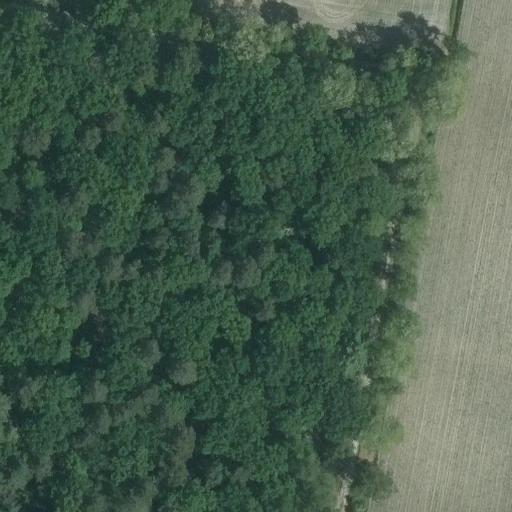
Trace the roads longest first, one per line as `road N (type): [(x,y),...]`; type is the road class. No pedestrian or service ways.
road 1 (track): [(0,8),(409,75),(331,511)]
road 2 (track): [(12,511),(31,404),(0,338)]
